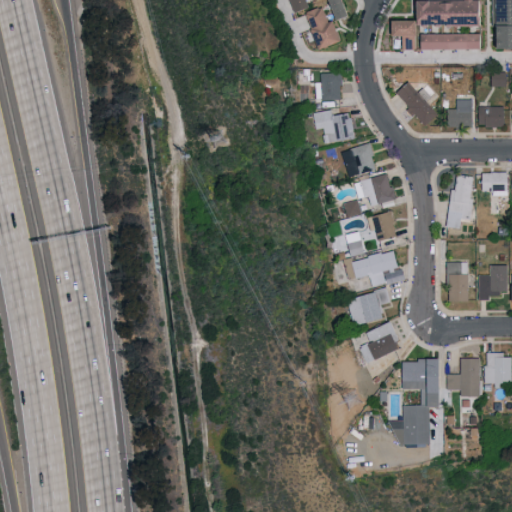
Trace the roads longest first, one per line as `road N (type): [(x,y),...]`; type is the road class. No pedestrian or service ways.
road 1 (motorway): [(110,510),(87,311),(18,0)]
road 2 (motorway): [(110,510),(100,256),(69,0)]
road 3 (residential): [(443,332),(428,320),(428,203),(419,173),(368,87),(366,35),(381,0)]
road 4 (motorway): [(0,187),(55,511)]
